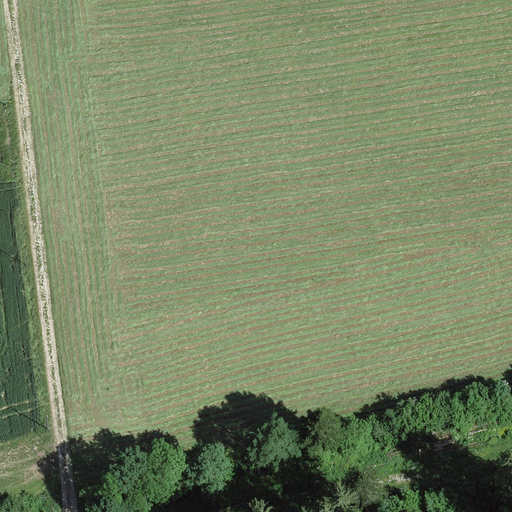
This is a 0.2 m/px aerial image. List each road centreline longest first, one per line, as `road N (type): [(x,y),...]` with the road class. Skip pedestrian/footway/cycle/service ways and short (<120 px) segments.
road 1 (track): [(8,0),(78,511)]
road 2 (track): [(224,511),(511,449)]
